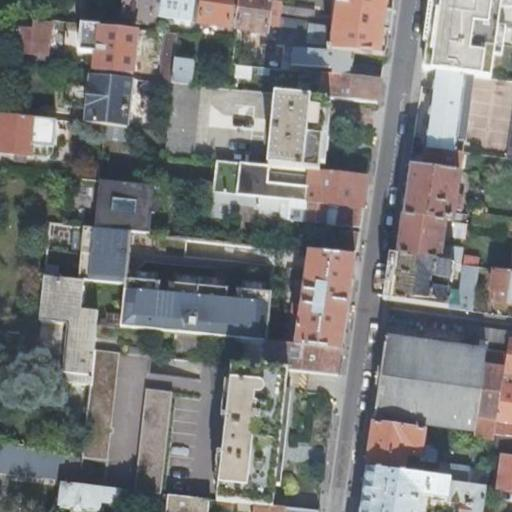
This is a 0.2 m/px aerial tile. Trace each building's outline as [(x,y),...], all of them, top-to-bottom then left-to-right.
[(121,0),(120,15),(148,19),(150,0),(121,0)] [(161,0),(159,15),(188,19),(190,0),(161,0)] [(190,0),(188,19),(186,34),(195,35),(197,21),(199,0),(190,0)] [(199,0),(197,21),(225,25),(229,0),(199,0)] [(239,0),(236,27),(264,31),(265,24),(277,25),(279,4),(279,0),(239,0)] [(276,32),(275,44),(281,45),(333,50),(346,52),(382,56),(389,0),(334,0),(332,19),(311,16),(312,9),(279,4),(277,25),(276,32)] [(504,4),(477,0),(442,0),(440,21),(460,24),(457,47),(497,53),(504,4)] [(14,27),(12,50),(45,54),(49,22),(31,20),(30,29),(14,27)] [(97,29),(98,25),(97,25),(81,23),(78,50),(95,53),(93,69),(130,73),(135,34),(97,29)] [(143,80),(170,83),(172,58),(175,33),(164,32),(159,71),(145,70),(143,80)] [(234,40),(216,38),(215,47),(240,49),(241,40),(234,40)] [(241,40),(240,49),(274,53),(275,44),(241,40)] [(289,52),(288,64),(331,68),(333,50),(281,45),(281,51),(289,52)] [(172,58),(170,83),(190,85),(192,65),(206,67),(207,61),(172,58)] [(281,69),(235,64),(234,76),(280,81),(281,69)] [(288,64),(287,69),(297,70),(303,71),(331,74),(331,68),(288,64)] [(297,70),(287,69),(286,85),(296,86),(297,70)] [(435,70),(425,147),(461,152),(466,107),(460,106),(464,74),(435,70)] [(326,98),(375,103),(379,78),(331,74),(303,71),(303,77),(310,78),(309,82),(320,83),(318,97),(326,98)] [(103,124),(124,127),(130,79),(88,74),(86,87),(64,85),(62,105),(84,108),(82,122),(103,124)] [(170,83),(165,131),(163,155),(191,157),(198,85),(190,85),(170,83)] [(267,165),(309,169),(318,170),(326,98),(318,97),(273,93),(267,165)] [(54,119),(0,113),(0,152),(44,157),(45,157),(45,156),(46,156),(47,156),(48,156),(49,155),(50,154),(50,153),(51,152),(51,151),(51,150),(54,119)] [(103,124),(102,139),(123,141),(124,127),(103,124)] [(407,185),(402,214),(464,223),(466,214),(460,214),(463,194),(455,193),(461,152),(425,147),(423,166),(409,164),(407,185)] [(216,160),(214,175),(231,177),(230,181),(251,183),(253,170),(285,173),(283,186),(306,189),(309,169),(267,165),(216,160)] [(88,167),(87,178),(98,179),(99,169),(88,167)] [(214,175),(212,191),(361,208),(365,175),(318,170),(309,169),(306,189),(283,186),(285,173),(253,170),(251,183),(230,181),(231,177),(214,175)] [(147,233),(152,185),(98,179),(93,226),(147,233)] [(212,191),(206,191),(205,201),(204,200),(202,215),(227,218),(229,203),(255,207),(254,216),(339,226),(340,225),(358,227),(361,208),(212,191)] [(229,203),(227,218),(254,221),(254,216),(255,207),(229,203)] [(474,224),(511,229),(511,217),(476,212),(474,224)] [(398,244),(397,255),(460,263),(462,249),(443,246),(444,241),(454,243),(455,237),(464,238),(466,223),(464,223),(402,214),(398,244)] [(265,343),(267,343),(272,294),(240,291),(238,306),(227,304),(215,303),(216,288),(188,285),(187,300),(177,299),(179,284),(146,280),(150,275),(146,271),(151,233),(147,233),(93,226),(82,225),(76,279),(83,280),(123,285),(118,327),(174,333),(207,337),(265,343)] [(337,249),(355,251),(357,233),(339,230),(337,249)] [(354,256),(308,251),(304,282),(296,281),(295,292),(303,293),(302,298),(307,298),(307,303),(294,302),(292,312),(291,321),(288,346),(341,352),(354,256)] [(390,298),(472,310),(478,266),(468,264),(465,283),(462,283),(461,290),(436,287),(432,290),(430,287),(431,285),(432,279),(430,277),(435,275),(438,279),(453,280),(455,269),(461,270),(462,263),(460,263),(397,255),(394,275),(390,298)] [(511,270),(509,270),(494,268),(491,290),(497,290),(495,303),(511,305),(511,270)] [(76,279),(43,275),(38,318),(67,322),(61,379),(90,382),(90,378),(90,374),(93,350),(96,325),(97,310),(80,308),(83,280),(76,279)] [(223,289),(216,288),(215,303),(227,304),(229,289),(223,289)] [(510,337),(511,330),(467,324),(464,348),(385,337),(374,416),(473,430),(472,436),(495,439),(496,433),(497,420),(503,381),(505,371),(510,337)] [(205,351),(207,337),(174,333),(173,347),(205,351)] [(341,352),(288,346),(281,345),(267,343),(265,343),(262,368),(288,371),(337,376),(341,352)] [(90,374),(90,378),(91,379),(88,417),(86,417),(82,451),(81,455),(81,456),(107,460),(108,454),(116,377),(118,352),(93,350),(90,374)] [(285,396),(288,371),(262,368),(231,365),(228,389),(220,468),(217,500),(250,504),(274,507),(277,474),(285,396)] [(511,382),(503,381),(497,420),(508,422),(506,434),(511,434),(511,382)] [(153,492),(161,493),(164,461),(171,391),(146,388),(138,458),(135,490),(153,492)] [(187,470),(206,473),(215,408),(197,405),(187,470)] [(508,422),(497,420),(496,433),(506,434),(508,422)] [(440,431),(373,422),(366,468),(405,473),(406,465),(416,466),(419,464),(420,456),(422,457),(424,443),(438,445),(440,431)] [(0,470),(61,477),(64,453),(64,449),(0,441),(0,470)] [(78,484),(81,456),(81,455),(64,453),(61,477),(60,482),(78,484)] [(511,456),(502,455),(498,488),(511,489),(511,456)] [(437,478),(488,486),(490,471),(439,463),(437,478)] [(405,473),(366,468),(359,511),(417,511),(419,498),(411,497),(411,491),(445,496),(449,501),(461,503),(459,511),(483,511),(488,486),(437,478),(405,473)] [(121,506),(123,489),(78,484),(60,482),(57,507),(72,509),(71,511),(83,511),(83,510),(100,511),(102,504),(121,506)] [(165,511),(168,494),(161,493),(153,492),(150,511),(165,511)] [(191,511),(193,497),(168,494),(165,511),(191,511)] [(207,499),(193,497),(191,511),(205,511),(206,509),(207,499)] [(318,511),(274,507),(250,504),(217,500),(207,499),(206,509),(226,511),(318,511)]
